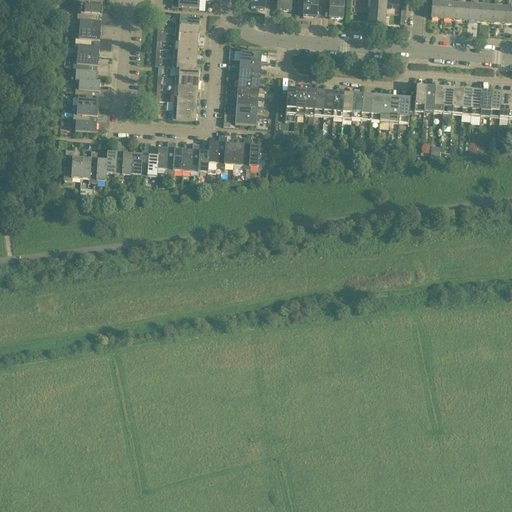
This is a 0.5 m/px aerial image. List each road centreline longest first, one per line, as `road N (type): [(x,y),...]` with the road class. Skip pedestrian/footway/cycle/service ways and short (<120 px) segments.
road 1 (unclassified): [(0,261),(511,201)]
road 2 (residential): [(233,20),(221,32),(216,119),(208,133),(120,129),(133,0)]
road 3 (residential): [(511,79),(416,73),(402,83),(306,75),(286,66),(281,41)]
road 4 (residential): [(281,41),(415,50)]
